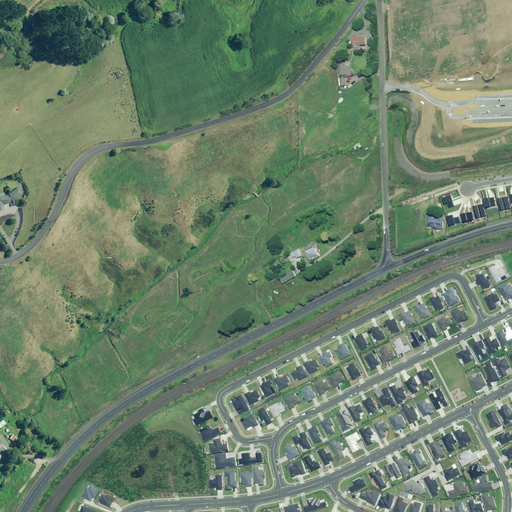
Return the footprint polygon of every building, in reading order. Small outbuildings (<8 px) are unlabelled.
[(367,45),(367,38),(352,37),(352,45),(355,45),(355,50),(360,50),(360,45),(367,45)] [(341,79),(339,79),(341,86),(347,85),(345,78),(345,77),(349,76),(352,76),(350,66),(346,67),(346,63),(339,64),(341,76),(341,79)] [(22,194),(18,187),(7,195),(0,195),(0,210),(3,210),(2,204),(9,203),(11,202),(12,203),(15,200),(14,199),(22,194)] [(450,195),(442,198),(444,204),(447,203),(449,208),(454,206),(450,195)] [(493,196),(483,199),(485,207),(495,205),(493,196)] [(447,216),(449,225),(455,224),(454,223),(459,222),(459,217),(453,218),(453,215),(447,216)] [(433,217),(428,217),(427,225),(432,225),(432,228),(443,229),(443,218),(438,217),(438,219),(433,218),(433,217)] [(408,238),(410,238),(410,240),(416,239),(415,237),(418,237),(417,228),(409,228),(407,231),(408,238)] [(319,255),(316,248),(306,253),(309,259),(319,255)] [(302,256),(299,249),(291,253),(293,258),(296,256),(297,258),(302,256)] [(493,266),(489,268),(497,283),(501,280),(500,278),(504,275),(501,268),(496,271),(493,266)] [(290,280),(291,282),(293,281),(292,279),(296,277),(292,269),(286,272),(288,275),(281,279),(283,284),(290,280)] [(482,272),(473,276),(481,291),(489,286),(482,272)] [(507,284),(500,288),(506,300),(511,297),(511,287),(511,284),(508,286),(507,284)] [(457,302),(451,288),(446,291),(447,293),(444,294),(449,306),(457,302)] [(493,294),(485,298),(487,303),(487,304),(490,310),(496,307),(494,303),(499,300),(496,295),(494,296),(493,294)] [(433,297),(429,299),(435,311),(439,309),(440,310),(443,308),(440,302),(441,302),(438,296),(434,298),(433,297)] [(418,304),(414,306),(420,318),(424,317),(424,318),(428,316),(425,310),(426,309),(423,304),(419,306),(418,304)] [(457,308),(450,312),(456,323),(463,320),(463,321),(468,318),(464,311),(461,312),(460,310),(458,311),(457,308)] [(404,312),(400,314),(406,326),(410,323),(410,325),(414,323),(411,316),(412,316),(409,311),(405,313),(404,312)] [(436,321),(442,332),(447,329),(446,327),(452,324),(449,318),(446,319),(445,316),(436,321)] [(389,319),(385,322),(391,333),(395,331),(395,333),(399,331),(396,324),(397,324),(394,319),(390,321),(389,319)] [(438,336),(431,323),(424,327),(427,334),(426,334),(428,339),(433,337),(434,338),(438,336)] [(377,326),(370,329),(374,338),(376,338),(378,342),(385,338),(381,330),(380,331),(377,326)] [(415,333),(414,331),(410,333),(415,341),(411,343),(414,348),(425,342),(421,335),(420,336),(417,332),(415,333)] [(501,331),(497,333),(503,347),(511,343),(511,339),(511,338),(507,341),(505,336),(506,336),(505,333),(503,334),(501,331)] [(357,338),(354,339),(361,350),(367,347),(366,346),(368,345),(362,334),(356,336),(357,338)] [(488,337),(482,340),(489,355),(495,352),(493,349),(498,346),(495,339),(490,342),(488,337)] [(397,348),(395,349),(398,355),(402,353),(402,354),(410,350),(407,345),(404,347),(399,338),(395,340),(396,342),(394,343),(397,348)] [(475,342),(469,345),(475,356),(478,355),(480,360),(488,356),(481,341),(476,343),(475,342)] [(350,355),(344,343),(339,346),(340,348),(336,349),(342,359),(350,355)] [(382,356),(380,357),(383,362),(387,360),(388,361),(395,357),(392,352),(389,354),(384,345),(380,347),(382,349),(379,351),(382,356)] [(331,356),(328,350),(322,353),(323,355),(318,358),(322,366),(326,364),(327,366),(332,363),(329,358),(331,356)] [(461,351),(453,355),(456,361),(459,360),(462,365),(472,360),(469,355),(471,355),(468,350),(462,353),(461,351)] [(372,353),(365,357),(371,370),(375,368),(375,366),(379,364),(376,359),(375,360),(372,353)] [(498,358),(493,361),(502,377),(506,374),(504,370),(510,367),(505,358),(500,361),(498,358)] [(308,361),(303,364),(309,374),(317,370),(316,368),(319,366),(315,360),(309,363),(308,361)] [(356,369),(353,363),(349,365),(350,367),(346,368),(352,379),(356,377),(356,376),(360,374),(357,369),(356,369)] [(490,363),(485,365),(486,367),(484,368),(488,376),(486,378),(489,384),(499,379),(493,367),(492,368),(490,363)] [(297,370),(291,373),(295,379),(297,378),(299,380),(307,376),(302,365),(296,368),(297,370)] [(422,371),(418,373),(424,386),(429,384),(427,381),(434,378),(432,373),(431,373),(429,369),(423,372),(422,371)] [(343,380),(340,374),(338,375),(336,372),(327,377),(333,388),(339,385),(338,383),(343,380)] [(478,373),(476,374),(477,376),(470,380),(474,388),(475,387),(476,390),(482,388),(481,386),(485,385),(481,375),(479,376),(478,373)] [(279,376),(274,379),(280,390),(288,385),(287,383),(289,381),(286,375),(280,379),(279,376)] [(418,385),(413,377),(409,379),(409,380),(405,382),(408,390),(409,389),(410,391),(411,391),(413,393),(418,391),(415,386),(418,385)] [(263,385),(260,386),(266,397),(275,393),(270,384),(272,383),(270,380),(265,382),(262,383),(263,385)] [(322,380),(313,385),(319,396),(324,393),(324,391),(329,388),(326,382),(323,383),(322,380)] [(312,392),(308,385),(303,388),(304,389),(301,391),(307,402),(312,399),(312,398),(315,396),(312,391),(312,392)] [(395,385),(390,387),(398,404),(403,402),(402,400),(406,398),(403,392),(404,391),(402,387),(397,389),(395,385)] [(386,388),(382,390),(384,395),(378,398),(383,407),(388,404),(390,408),(395,405),(386,388)] [(447,405),(439,388),(435,390),(438,397),(435,398),(432,393),(429,395),(436,410),(441,408),(438,402),(441,400),(444,407),(447,405)] [(250,392),(245,394),(250,405),(259,401),(257,398),(259,397),(256,391),(251,393),(250,392)] [(248,410),(240,394),(233,397),(235,401),(232,403),(235,410),(241,407),(243,412),(248,410)] [(293,394),(284,399),(289,409),(294,406),(294,405),(300,402),(296,395),(294,397),(293,394)] [(375,406),(370,397),(362,401),(364,406),(365,405),(369,413),(371,412),(372,413),(375,411),(373,407),(375,406)] [(424,399),(417,403),(423,416),(427,414),(429,415),(434,412),(429,403),(427,404),(424,399)] [(281,402),(268,408),(273,417),(286,411),(281,402)] [(354,405),(348,408),(355,422),(360,420),(359,417),(361,416),(359,413),(363,411),(359,405),(355,407),(354,405)] [(508,408),(506,405),(500,408),(501,409),(498,411),(500,415),(501,415),(504,421),(504,422),(505,424),(510,422),(509,420),(511,418),(511,414),(510,415),(507,408),(508,408)] [(407,406),(402,408),(410,423),(418,419),(417,417),(418,417),(413,406),(408,409),(407,406)] [(264,407),(257,411),(262,421),(264,419),(266,424),(272,422),(264,407)] [(193,420),(196,425),(212,417),(209,411),(204,413),(202,409),(198,411),(199,412),(194,415),(196,418),(193,420)] [(349,416),(346,410),(342,412),(341,411),(336,413),(344,431),(353,426),(348,416),(349,416)] [(494,410),(486,414),(489,421),(490,423),(488,423),(491,428),(495,426),(496,428),(500,425),(494,410)] [(258,425),(252,414),(243,419),(244,421),(242,422),(245,429),(252,426),(253,428),(258,425)] [(397,414),(389,418),(396,431),(401,428),(402,429),(406,427),(401,417),(399,418),(397,414)] [(329,418),(320,422),(323,427),(327,433),(329,432),(330,435),(334,433),(330,426),(333,425),(329,418)] [(378,422),(373,425),(380,439),(386,436),(383,432),(389,429),(385,422),(379,425),(378,422)] [(319,432),(315,425),(312,427),(312,428),(308,430),(314,443),(318,442),(321,440),(317,433),(319,432)] [(206,430),(201,433),(203,436),(202,437),(204,441),(220,433),(218,428),(213,430),(212,428),(210,429),(208,426),(205,428),(206,430)] [(364,428),(359,430),(367,445),(372,443),(370,439),(371,438),(370,435),(372,434),(369,427),(365,429),(364,428)] [(460,429),(454,432),(462,448),(467,446),(465,443),(471,440),(467,431),(462,434),(461,432),(460,429)] [(297,435),(293,437),(296,444),(298,442),(300,445),(301,445),(303,447),(305,450),(307,448),(307,449),(311,447),(310,447),(305,438),(307,437),(304,431),(299,434),(301,437),(299,438),(297,435)] [(357,432),(345,438),(353,452),(358,450),(356,445),(357,444),(356,441),(360,439),(357,432)] [(503,432),(493,438),(495,443),(497,442),(499,446),(511,439),(511,434),(510,436),(508,433),(504,435),(503,432)] [(450,434),(441,438),(449,452),(454,449),(452,445),(455,444),(453,441),(455,440),(453,436),(452,437),(450,434)] [(210,445),(211,454),(221,452),(221,451),(227,450),(227,444),(221,445),(220,439),(214,440),(214,445),(210,445)] [(335,441),(330,443),(338,460),(344,457),(341,451),(343,449),(339,440),(336,442),(335,441)] [(438,440),(429,444),(432,450),(435,455),(434,456),(436,460),(445,456),(440,446),(441,446),(438,440)] [(511,444),(511,445),(511,447),(507,450),(504,448),(500,450),(506,461),(511,457),(511,456),(511,455),(511,454),(511,444)] [(290,445),(284,448),(286,453),(285,454),(289,460),(299,455),(294,446),(291,447),(290,445)] [(323,449),(318,451),(324,465),(329,463),(329,461),(334,459),(331,452),(326,455),(323,449)] [(420,453),(418,449),(414,451),(415,452),(410,455),(413,460),(414,459),(419,469),(427,465),(425,461),(423,462),(419,454),(420,453)] [(468,450),(463,452),(464,454),(460,456),(462,461),(460,462),(462,466),(478,458),(475,453),(471,455),(468,450)] [(239,459),(240,464),(243,463),(244,465),(256,463),(262,462),(261,453),(255,453),(256,457),(249,458),(248,453),(242,454),(242,459),(239,459)] [(216,468),(235,466),(234,458),(226,459),(225,454),(215,455),(216,468)] [(309,456),(303,459),(308,468),(309,467),(311,472),(321,467),(318,462),(316,463),(315,461),(312,462),(309,456)] [(411,465),(406,456),(396,462),(403,475),(410,471),(408,466),(411,465)] [(305,473),(301,461),(294,464),(294,465),(289,467),(292,477),(300,474),(301,475),(305,473)] [(388,464),(384,466),(390,477),(395,475),(396,478),(400,476),(394,463),(389,466),(388,464)] [(467,471),(472,479),(486,472),(483,467),(481,467),(479,463),(475,465),(475,464),(469,467),(471,469),(467,471)] [(258,467),(253,467),(254,483),(258,482),(259,485),(263,485),(263,478),(264,478),(264,470),(258,470),(258,467)] [(444,475),(447,481),(460,475),(457,468),(453,470),(452,467),(447,470),(446,469),(444,470),(446,475),(444,475)] [(382,476),(379,470),(370,474),(371,478),(373,477),(377,485),(378,485),(380,489),(386,487),(381,477),(382,476)] [(234,471),(225,471),(225,476),(227,476),(228,485),(226,485),(226,489),(232,489),(232,487),(237,487),(236,482),(235,482),(234,471)] [(245,473),(241,473),(241,483),(244,483),(244,484),(245,484),(245,487),(251,486),(251,473),(248,473),(248,472),(245,472),(245,473)] [(222,490),(221,475),(215,475),(216,480),(209,480),(210,487),(216,487),(216,490),(222,490)] [(429,476),(423,479),(433,497),(438,494),(436,491),(438,490),(437,487),(439,486),(435,480),(432,482),(429,476)] [(484,478),(478,479),(479,483),(476,483),(476,486),(474,486),(475,492),(492,490),(491,482),(485,483),(484,478)] [(353,486),(348,488),(350,493),(366,485),(363,479),(360,480),(359,479),(352,482),(353,486)] [(413,479),(404,484),(408,491),(411,489),(414,493),(415,492),(416,494),(418,492),(420,495),(425,492),(420,483),(416,485),(413,479)] [(464,483),(453,484),(453,490),(447,491),(448,497),(470,494),(469,487),(464,487),(464,483)] [(87,487),(82,496),(84,497),(84,498),(90,501),(92,497),(94,498),(99,490),(90,486),(89,488),(87,487)] [(365,493),(361,491),(358,498),(365,501),(365,502),(374,506),(380,493),(372,490),(371,493),(367,491),(366,493),(365,492),(365,493)] [(381,499),(378,505),(384,508),(385,507),(389,509),(395,496),(389,494),(387,499),(383,497),(382,499),(381,499)] [(487,494),(482,495),(486,511),(496,508),(493,496),(487,497),(487,494)] [(101,502),(100,503),(110,507),(112,501),(113,502),(115,498),(107,495),(106,496),(102,495),(99,501),(101,502)] [(403,511),(407,504),(402,502),(404,499),(399,497),(393,511),(394,511),(403,511)] [(303,507),(304,511),(307,511),(327,506),(326,502),(321,504),(319,499),(316,500),(316,499),(313,500),(312,498),(307,500),(309,505),(303,507)] [(473,501),(468,502),(470,511),(477,511),(478,511),(482,511),(480,504),(475,505),(473,501)] [(417,511),(421,504),(416,502),(414,506),(413,505),(412,506),(411,506),(408,511),(417,511)]
